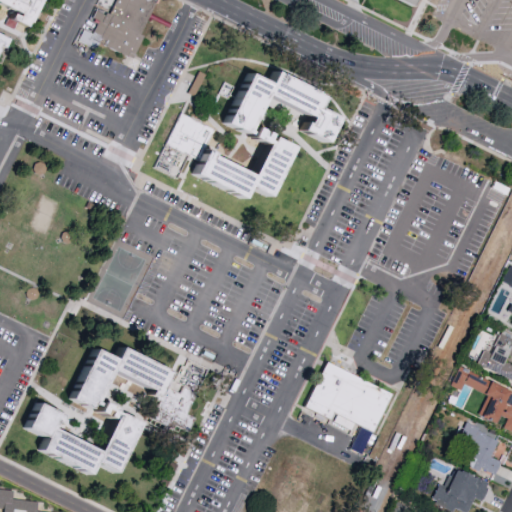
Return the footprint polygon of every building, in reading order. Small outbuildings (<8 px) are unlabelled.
[(0,0),(0,9),(19,25),(39,0),(0,0)] [(152,0),(112,0),(105,18),(99,15),(91,33),(81,29),(76,41),(98,51),(100,45),(131,58),(141,35),(138,34),(152,0)] [(416,0),(412,10),(392,0),(416,0)] [(152,168),(177,178),(179,174),(241,199),(245,190),(268,199),(289,147),(247,130),(260,98),(296,113),(289,130),(324,144),(335,117),(310,108),(316,93),(259,71),(256,79),(233,70),(213,122),(235,131),(233,135),(251,143),(240,172),(200,156),(211,127),(174,112),(152,168)] [(511,338),(497,332),(488,353),(480,349),(474,365),(511,380),(511,338)] [(79,347),(56,398),(79,408),(97,367),(139,386),(136,392),(157,401),(146,424),(170,434),(173,427),(187,433),(193,418),(184,414),(191,399),(161,385),(166,374),(105,346),(100,357),(79,347)] [(369,431),(387,392),(320,362),(300,407),(326,418),(328,412),(369,431)] [(511,425),(511,393),(456,367),(448,385),(457,390),(460,383),(485,395),(475,416),(490,423),(495,414),(504,418),(500,427),(509,431),(511,425)] [(492,476),(498,460),(489,457),(497,438),(462,424),(455,440),(475,448),(471,457),(464,454),(460,463),(492,476)] [(443,487),(435,483),(428,499),(457,511),(465,511),(472,498),(479,501),(487,484),(451,468),(443,487)] [(0,508),(1,508),(0,511),(43,511),(34,511),(35,501),(9,499),(10,490),(0,489),(0,508)]
